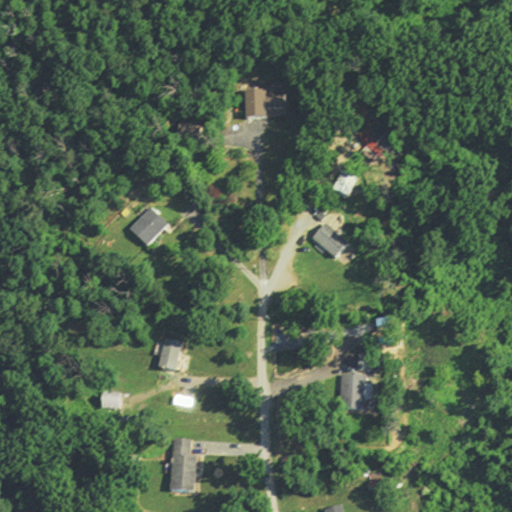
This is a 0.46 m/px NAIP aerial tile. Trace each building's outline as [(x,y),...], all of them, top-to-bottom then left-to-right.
[(341,192),(359,199),(367,178),(350,172),(341,192)] [(140,235),(161,253),(182,228),(160,210),(140,235)] [(323,240),(350,263),(362,248),(336,225),(323,240)] [(189,374),(192,344),(172,342),(169,372),(189,374)] [(367,364),(373,376),(385,370),(379,358),(367,364)] [(379,378),(348,378),(348,412),(379,412),(379,378)] [(185,495),(207,495),(207,459),(199,459),(199,444),(185,444),(185,495)]
